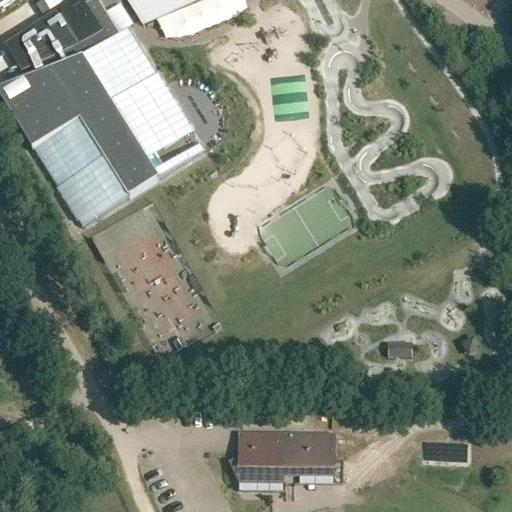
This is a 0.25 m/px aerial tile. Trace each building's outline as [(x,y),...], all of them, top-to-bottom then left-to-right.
[(0,0),(0,9),(14,0),(0,0)] [(0,94),(0,104),(32,155),(34,154),(58,192),(57,193),(77,226),(78,225),(82,232),(128,203),(129,203),(159,183),(205,154),(201,148),(202,147),(166,89),(165,90),(128,32),(120,37),(97,1),(97,0),(140,0),(150,16),(151,16),(189,0),(76,0),(80,6),(58,20),(9,50),(19,67),(20,69),(21,68),(31,82),(0,94)] [(293,0),(301,26),(336,15),(331,0),(293,0)] [(467,44),(474,50),(482,41),(474,34),(467,44)] [(475,338),(462,345),(469,358),(482,351),(475,338)] [(413,345),(389,346),(389,361),(413,360),(413,345)] [(240,462),(240,473),(244,473),(244,481),(270,481),(270,473),(291,474),(333,474),(333,463),(334,463),(334,440),(240,438),(240,462)]
